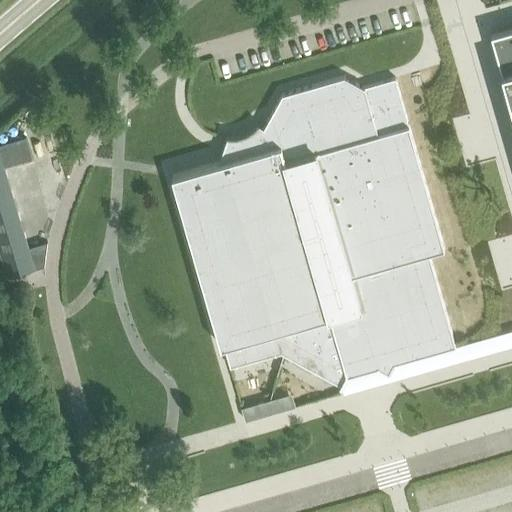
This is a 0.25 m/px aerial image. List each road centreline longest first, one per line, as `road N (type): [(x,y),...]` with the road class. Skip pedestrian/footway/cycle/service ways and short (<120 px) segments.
road 1 (unknown): [(411,0),(174,73),(81,184),(59,230),(51,301),(108,489)]
road 2 (unknown): [(365,408),(108,489)]
road 3 (unknown): [(511,176),(463,0)]
road 4 (unknown): [(511,360),(365,408)]
